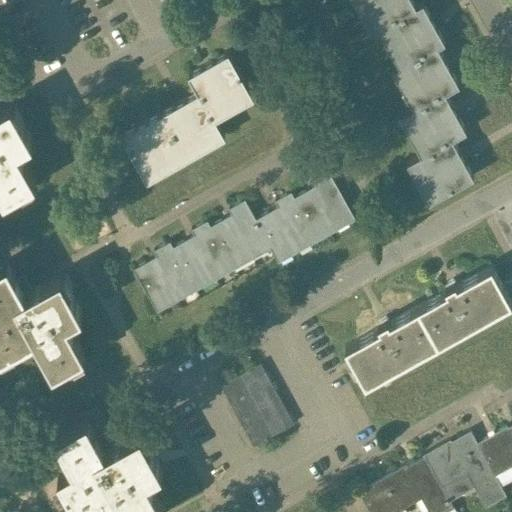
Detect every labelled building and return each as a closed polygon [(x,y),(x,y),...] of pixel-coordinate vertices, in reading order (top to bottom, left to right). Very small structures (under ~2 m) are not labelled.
[(420,8),(415,0),(357,0),(375,32),(420,8)] [(446,41),(426,5),(381,29),(402,66),(438,46),(446,41)] [(463,87),(438,46),(394,71),(418,112),(447,95),(463,87)] [(235,54),(196,77),(206,93),(221,121),(261,99),(235,54)] [(206,93),(166,116),(192,160),(231,138),(221,121),(206,93)] [(470,134),(447,95),(418,112),(403,121),(426,160),(455,143),(470,134)] [(12,100),(0,106),(0,186),(5,196),(37,178),(19,146),(33,138),(12,100)] [(166,116),(127,138),(152,183),(192,160),(166,116)] [(479,183),(455,143),(426,160),(411,169),(435,209),(479,183)] [(318,178),(321,183),(297,197),(321,239),(324,237),(322,233),(332,227),(335,232),(343,227),(340,223),(351,216),(354,221),(361,217),(334,169),(318,178)] [(279,200),(282,206),(258,219),(275,248),(282,261),(285,260),(282,255),(292,249),(295,254),(303,250),(300,245),(311,239),(314,243),(321,239),(297,197),(294,192),(279,200)] [(231,209),(235,215),(211,228),(235,270),(235,271),(238,269),(235,264),(246,258),(248,263),(256,259),(253,254),(265,248),(267,252),(275,248),(258,219),(248,200),(231,209)] [(191,232),(195,238),(171,251),(195,293),(198,292),(195,287),(206,281),(208,286),(216,281),(213,277),(225,270),(227,275),(235,270),(211,228),(208,223),(191,232)] [(152,254),(155,260),(131,273),(155,316),(158,314),(155,309),(166,303),(169,308),(176,304),(174,299),(185,293),(187,297),(195,293),(171,251),(168,245),(152,254)] [(62,272),(25,292),(8,259),(0,263),(0,354),(31,338),(30,335),(34,333),(53,368),(85,351),(68,319),(83,311),(62,272)] [(441,297),(415,311),(435,348),(507,309),(487,273),(453,291),(450,285),(438,292),(441,297)] [(369,335),(343,349),(363,386),(435,348),(415,311),(381,329),(378,324),(367,330),(369,335)] [(261,361),(221,383),(253,443),(294,422),(261,361)] [(141,429),(105,449),(87,417),(56,435),(74,466),(59,474),(80,511),(82,511),(112,495),(110,492),(115,490),(127,511),(157,511),(166,507),(148,476),(163,467),(141,429)] [(511,423),(509,425),(508,423),(478,439),(477,440),(495,473),(496,472),(511,463),(511,423)] [(471,427),(452,438),(451,436),(424,451),(425,453),(450,498),(451,497),(479,482),(478,480),(484,476),(496,498),(507,492),(496,472),(495,473),(477,440),(478,439),(471,427)] [(408,460),(359,488),(372,511),(392,511),(425,494),(431,505),(424,509),(426,511),(449,511),(456,509),(457,511),(458,510),(451,497),(450,498),(425,453),(409,462),(408,460)]
